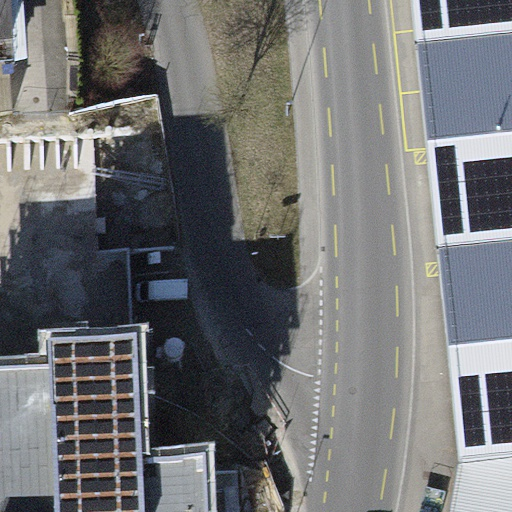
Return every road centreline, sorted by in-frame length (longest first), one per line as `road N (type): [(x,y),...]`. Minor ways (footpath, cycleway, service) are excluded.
road 1 (unclassified): [(171,0),(191,53),(222,255),(271,350),(368,402)]
road 2 (tertiary): [(347,0),(371,269),(368,402)]
